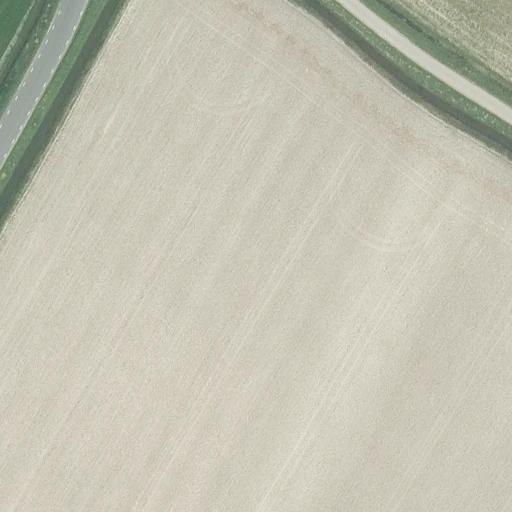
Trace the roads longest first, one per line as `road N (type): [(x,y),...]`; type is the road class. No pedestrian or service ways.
road 1 (unclassified): [(511,118),(343,0)]
road 2 (tertiary): [(0,147),(74,0)]
